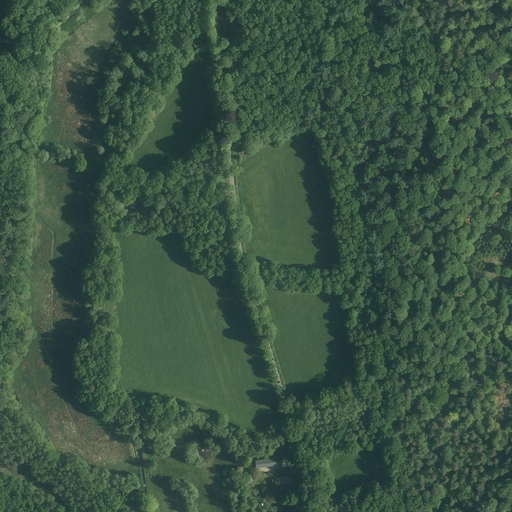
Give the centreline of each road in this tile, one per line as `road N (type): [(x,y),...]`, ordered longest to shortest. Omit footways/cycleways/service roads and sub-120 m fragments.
road 1 (track): [(434,511),(448,466),(449,418),(438,334),(414,288),(398,221),(406,154),(437,84),(423,0)]
road 2 (tertiary): [(308,511),(241,257),(214,0)]
